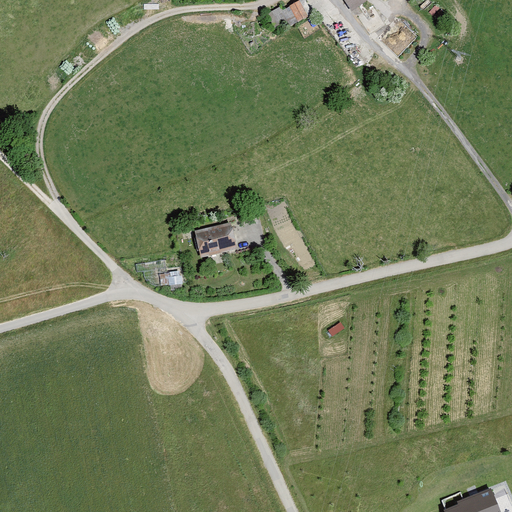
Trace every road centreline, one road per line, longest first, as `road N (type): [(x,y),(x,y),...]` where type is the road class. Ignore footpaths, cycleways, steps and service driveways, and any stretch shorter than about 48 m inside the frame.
road 1 (unknown): [(64,219),(38,136),(44,113),(72,80),(156,17),(282,0)]
road 2 (unclassified): [(511,238),(191,315)]
road 3 (unknown): [(335,0),(424,90),(511,204)]
road 4 (unclassified): [(191,315),(230,375),(292,511)]
road 5 (unclassified): [(0,155),(139,293)]
road 6 (unclassified): [(139,293),(0,326)]
